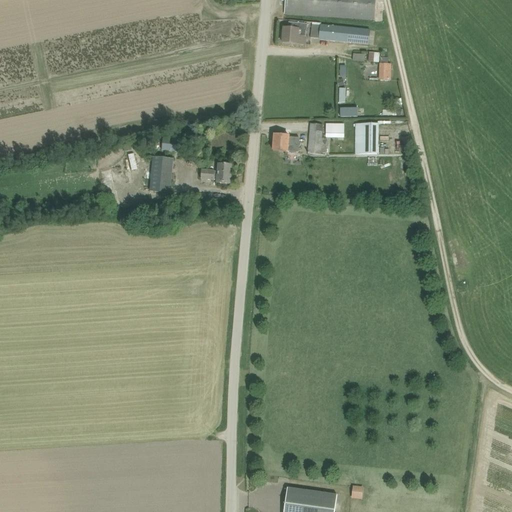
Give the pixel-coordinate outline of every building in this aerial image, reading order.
[(285,0),(285,14),(375,20),(376,0),(285,0)] [(289,23),(289,29),(284,28),(283,43),(297,45),(297,44),(305,45),(306,37),(305,37),(307,25),(289,23)] [(320,39),(369,45),(371,31),(321,25),(320,39)] [(370,61),(380,62),(380,53),(370,53),(370,61)] [(391,81),(391,80),(392,65),(380,64),(380,80),(391,81)] [(343,79),(337,81),(339,88),(345,86),(343,79)] [(358,108),(340,108),(340,117),(358,116),(358,108)] [(309,154),(326,156),(329,126),(311,124),(309,154)] [(356,124),(355,155),(378,156),(379,125),(356,124)] [(290,137),(275,135),(273,151),(288,152),(298,153),(300,138),(290,138),(290,137)] [(182,153),(184,140),(164,138),(162,152),(182,153)] [(130,144),(123,145),(125,152),(131,151),(130,144)] [(134,154),(128,155),(132,171),(138,170),(134,154)] [(173,159),(153,157),(153,160),(145,159),(142,189),(150,191),(150,192),(170,193),(173,159)] [(216,184),(230,185),(232,165),(218,164),(217,172),(215,172),(215,171),(202,170),(201,180),(214,181),(214,180),(216,181),(216,184)] [(353,497),(361,498),(362,489),(354,488),(353,497)] [(288,489),(284,511),(334,511),(337,496),(288,489)]
